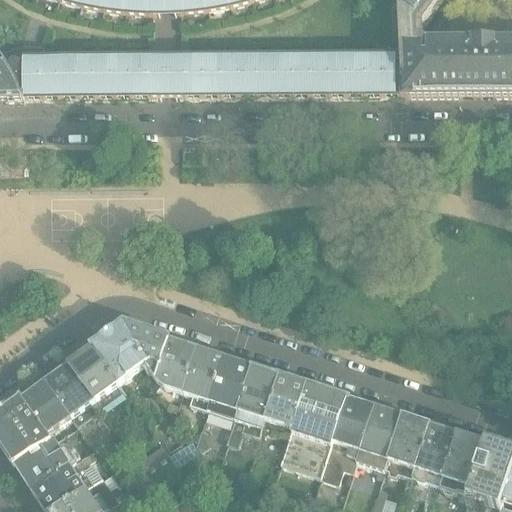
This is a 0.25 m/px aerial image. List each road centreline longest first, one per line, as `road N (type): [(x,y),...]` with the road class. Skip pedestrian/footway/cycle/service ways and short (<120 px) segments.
road 1 (residential): [(511,430),(124,306),(89,314),(0,377)]
road 2 (residential): [(0,129),(511,130)]
